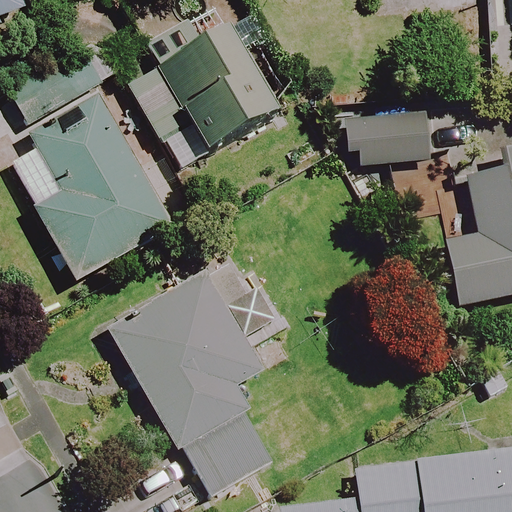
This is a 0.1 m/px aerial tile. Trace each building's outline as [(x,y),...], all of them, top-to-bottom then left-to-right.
[(0,0),(0,34),(22,27),(12,0),(0,0)] [(279,118),(211,11),(143,54),(157,75),(124,96),(178,182),(279,118)] [(169,239),(98,103),(24,142),(34,161),(11,173),(72,290),(169,239)] [(436,180),(433,123),(342,129),(345,186),(436,180)] [(511,160),(504,162),(507,177),(465,185),(476,243),(444,249),(457,315),(511,303),(511,160)] [(178,463),(241,425),(225,397),(258,377),(213,301),(198,310),(185,289),(123,327),(132,340),(112,354),(178,463)] [(241,425),(178,463),(205,507),(268,469),(241,425)] [(511,511),(511,456),(352,478),(356,506),(311,511),(511,511)]
